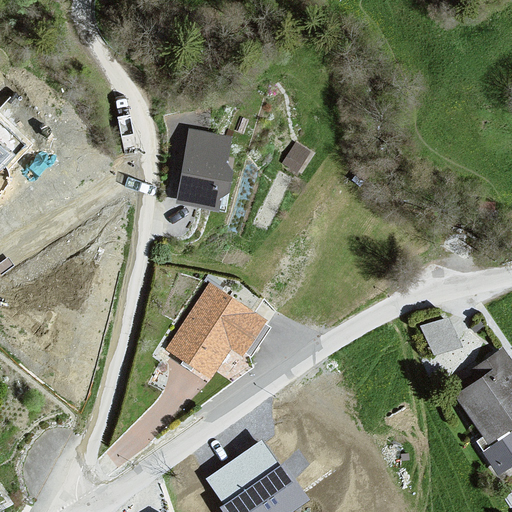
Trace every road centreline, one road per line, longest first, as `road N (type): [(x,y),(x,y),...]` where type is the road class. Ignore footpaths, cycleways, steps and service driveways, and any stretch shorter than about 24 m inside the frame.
road 1 (residential): [(78,511),(120,355),(146,184),(138,124),(90,34),(84,0)]
road 2 (tertiary): [(511,273),(396,305),(340,335),(78,511)]
